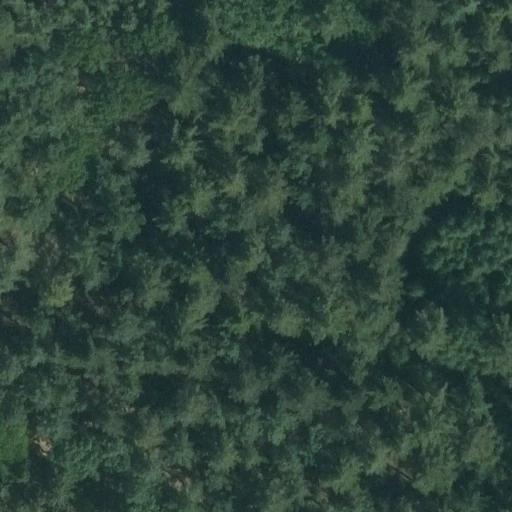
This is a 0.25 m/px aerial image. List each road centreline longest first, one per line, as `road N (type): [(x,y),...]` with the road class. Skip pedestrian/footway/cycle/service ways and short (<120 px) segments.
road 1 (track): [(152,0),(0,266)]
road 2 (track): [(147,511),(0,423)]
